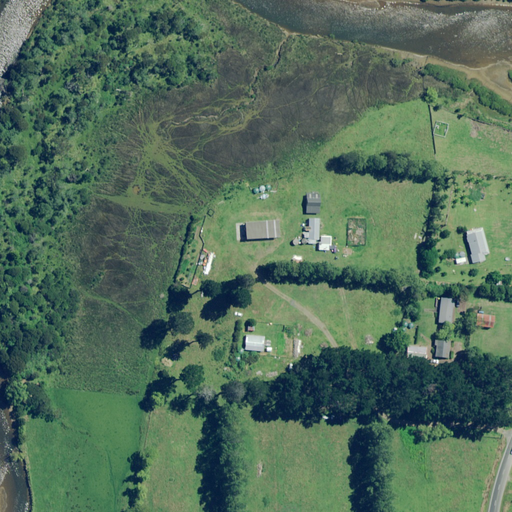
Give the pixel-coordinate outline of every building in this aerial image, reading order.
[(317,213),(318,192),(303,192),(303,213),(317,213)] [(302,234),(302,237),(298,240),(301,245),(306,242),(306,244),(314,244),(314,239),(317,239),(317,219),(306,219),(306,234),(302,234)] [(487,253),(480,228),(463,232),(469,255),(468,255),(470,263),(483,260),(482,255),(487,253)] [(502,280),(495,279),(494,287),(502,288),(502,280)] [(453,299),(438,298),(436,323),(449,324),(450,307),(452,307),(453,299)] [(491,316),(475,315),(474,327),(491,328),(491,316)] [(256,341),(252,340),(251,343),(243,342),(242,350),(261,351),(261,344),(256,344),(256,341)] [(453,351),(447,351),(448,343),(434,341),(433,357),(447,358),(452,359),(453,351)] [(424,347),(406,346),(405,362),(423,363),(424,347)]
